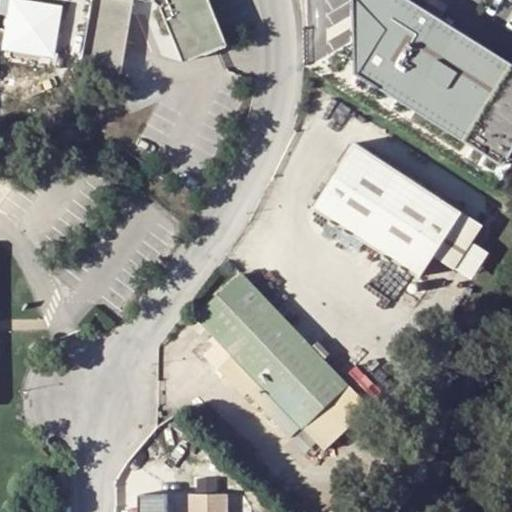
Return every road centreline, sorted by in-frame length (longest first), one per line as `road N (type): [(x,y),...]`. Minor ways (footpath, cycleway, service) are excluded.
road 1 (unclassified): [(95,511),(105,395),(254,165),(279,88),(268,0)]
road 2 (unknown): [(339,0),(336,49),(343,63),(367,85),(497,158)]
